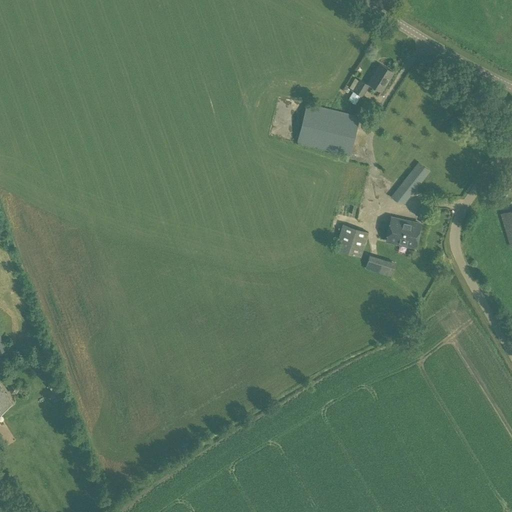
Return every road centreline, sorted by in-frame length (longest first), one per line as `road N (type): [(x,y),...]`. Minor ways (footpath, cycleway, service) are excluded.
road 1 (unclassified): [(511,354),(454,242),(463,208),(511,139)]
road 2 (tertiary): [(359,0),(511,86)]
